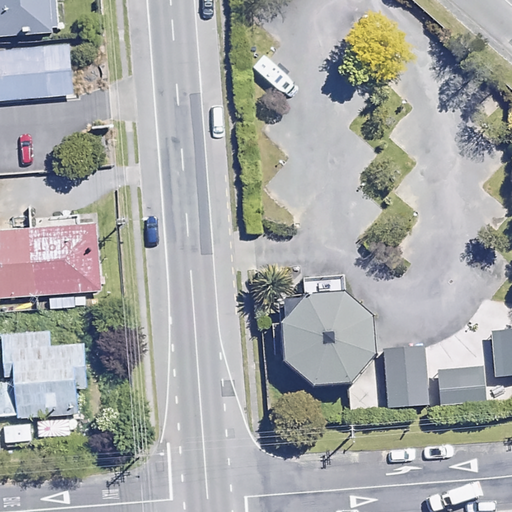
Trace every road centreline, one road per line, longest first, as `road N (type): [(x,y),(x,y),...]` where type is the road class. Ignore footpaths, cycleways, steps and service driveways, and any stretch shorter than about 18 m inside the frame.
road 1 (secondary): [(168,0),(205,500)]
road 2 (residential): [(205,500),(496,479)]
road 3 (residential): [(43,511),(205,500)]
